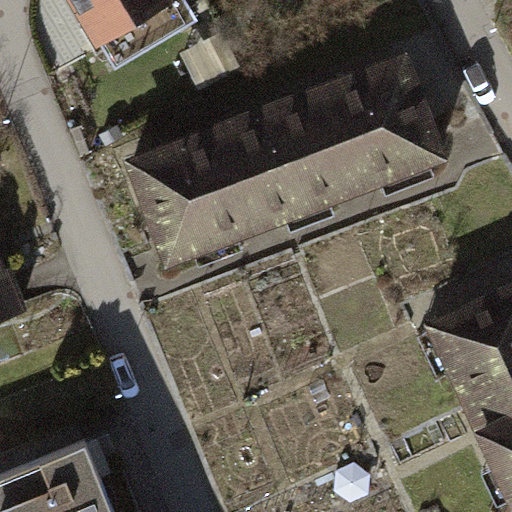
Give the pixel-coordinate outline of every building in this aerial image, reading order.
[(71,0),(100,47),(185,0),(71,0)] [(412,52),(134,155),(175,257),(455,153),(412,52)] [(0,327),(33,314),(0,233),(0,327)] [(511,461),(511,287),(437,324),(511,461)] [(130,511),(102,442),(0,481),(0,511),(130,511)]
